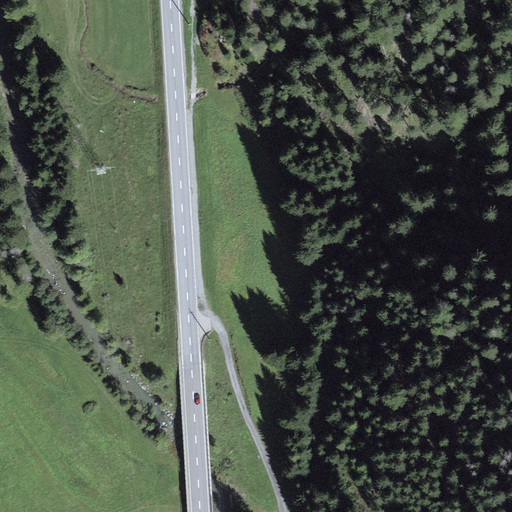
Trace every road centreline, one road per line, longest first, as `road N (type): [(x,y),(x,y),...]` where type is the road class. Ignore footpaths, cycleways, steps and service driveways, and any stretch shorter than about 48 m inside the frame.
road 1 (primary): [(199,511),(170,0)]
road 2 (track): [(283,511),(218,327),(204,315)]
